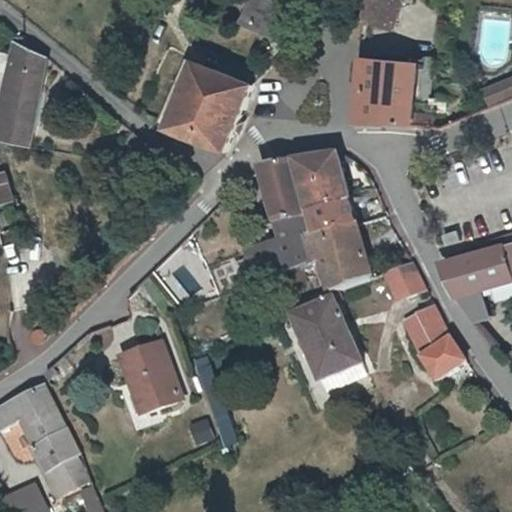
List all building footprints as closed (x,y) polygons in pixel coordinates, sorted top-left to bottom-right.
[(282,0),(280,16),(304,28),(306,19),(309,0),(282,0)] [(387,0),(385,7),(413,17),(418,0),(387,0)] [(280,16),(255,4),(239,37),(292,57),(304,28),(280,16)] [(378,29),(407,38),(413,17),(385,7),(378,29)] [(35,50),(29,45),(5,128),(39,138),(57,72),(33,59),(35,50)] [(372,68),(368,126),(383,126),(444,128),(445,116),(423,115),(424,98),(446,100),(447,72),(372,68)] [(175,135),(182,139),(208,74),(199,69),(173,133),(175,135)] [(236,167),(262,101),(208,74),(182,139),(236,167)] [(511,80),(495,89),(502,105),(511,100),(511,80)] [(296,180),(322,250),(364,238),(364,237),(338,171),(296,180)] [(254,271),(267,301),(320,280),(310,253),(322,250),(296,180),(261,189),(286,259),(254,271)] [(0,222),(18,218),(9,189),(2,191),(0,183),(0,222)] [(472,227),(459,234),(464,243),(476,237),(472,227)] [(310,253),(320,280),(321,284),(331,280),(343,307),(383,294),(364,238),(322,250),(310,253)] [(511,238),(460,261),(471,286),(496,320),(511,312),(511,304),(505,289),(511,285),(511,238)] [(419,280),(395,289),(401,309),(414,314),(434,307),(419,280)] [(345,312),(304,331),(338,409),(362,398),(356,385),(374,378),(345,312)] [(457,355),(442,324),(426,331),(444,368),(432,374),(444,396),(472,380),(457,355)] [(444,368),(426,331),(414,337),(432,374),(444,368)] [(174,347),(134,359),(144,397),(153,396),(159,415),(191,406),(174,347)] [(356,385),(362,398),(379,389),(374,378),(356,385)] [(208,389),(223,446),(242,442),(226,385),(208,389)] [(53,404),(0,428),(7,446),(29,437),(60,511),(68,511),(91,502),(79,473),(81,471),(53,404)] [(204,420),(187,428),(196,448),(213,441),(204,420)] [(0,508),(1,511),(46,511),(34,484),(0,498),(0,508)]
